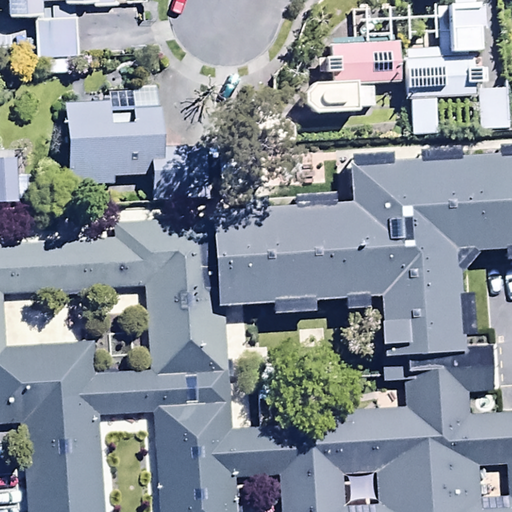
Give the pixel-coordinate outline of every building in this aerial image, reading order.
[(3,0),(5,23),(43,21),(42,10),(109,7),(108,0),(3,0)] [(472,11),(445,12),(447,59),(474,57),(472,11)] [(75,21),(33,23),(36,66),(77,63),(75,21)] [(395,48),(323,50),(321,80),(330,80),(330,90),(396,89),(395,48)] [(471,64),(400,65),(401,106),(407,106),(407,138),(435,138),(434,105),(471,104),(471,89),(477,89),(476,73),(471,73),(471,64)] [(109,91),(110,105),(60,107),(64,187),(73,186),(73,193),(114,191),(113,181),(146,179),(147,208),(206,205),(204,158),(160,160),(158,110),(154,111),(153,89),(109,91)] [(505,93),(476,94),(477,134),(507,134),(505,93)] [(0,430),(18,430),(22,511),(98,511),(94,421),(151,418),(155,511),(233,511),(232,482),(277,480),(278,511),(511,511),(511,413),(465,416),(464,396),(490,394),(487,348),(466,349),(461,259),(504,257),(504,267),(511,266),(511,155),(342,164),(344,211),(331,211),(330,200),(293,202),(294,213),(203,218),(204,225),(109,230),(109,242),(0,247),(0,430)] [(14,157),(0,157),(0,206),(16,206),(14,157)]
